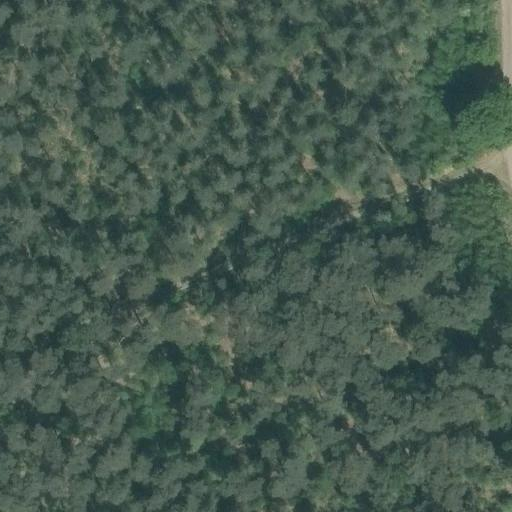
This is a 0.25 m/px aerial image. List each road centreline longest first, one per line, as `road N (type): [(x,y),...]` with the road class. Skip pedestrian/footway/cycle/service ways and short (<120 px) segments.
road 1 (track): [(0,357),(511,163)]
road 2 (track): [(508,0),(510,158)]
